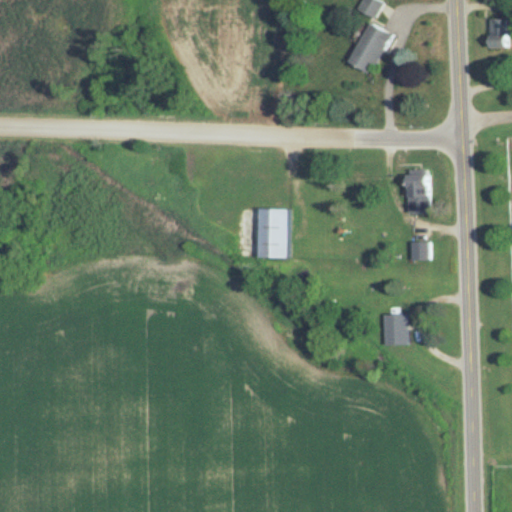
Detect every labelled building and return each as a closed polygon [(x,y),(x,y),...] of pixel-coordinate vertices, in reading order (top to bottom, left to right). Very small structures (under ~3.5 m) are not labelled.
[(378,19),(386,3),(379,0),(365,0),(361,9),(378,19)] [(511,47),(511,19),(490,19),(490,48),(511,47)] [(394,34),(370,22),(351,64),(375,75),(394,34)] [(235,201),(263,201),(262,156),(234,156),(235,201)] [(432,169),(409,169),(409,213),(432,213),(432,169)] [(288,209),(259,209),(259,254),(288,254),(288,209)] [(411,346),(411,314),(386,314),(386,346),(411,346)]
